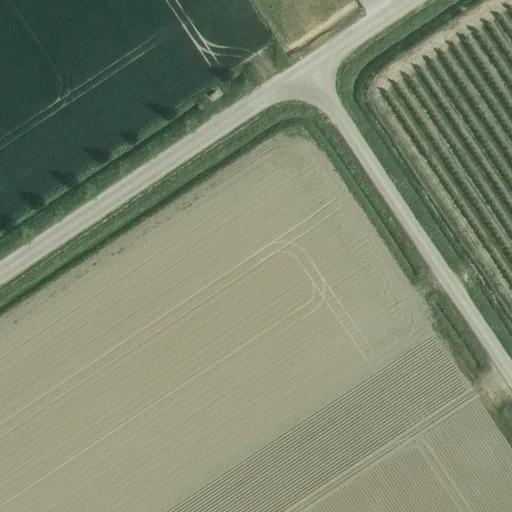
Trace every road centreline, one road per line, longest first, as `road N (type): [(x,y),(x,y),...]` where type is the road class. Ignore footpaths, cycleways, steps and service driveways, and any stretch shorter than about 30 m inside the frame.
road 1 (unclassified): [(511,379),(304,70)]
road 2 (unclassified): [(0,273),(304,70)]
road 3 (unclassified): [(304,70),(409,0)]
